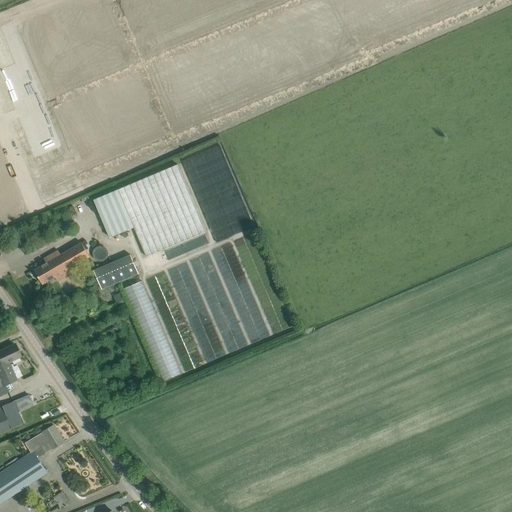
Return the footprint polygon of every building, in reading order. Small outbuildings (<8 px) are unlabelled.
[(59,0),(14,18),(67,148),(78,176),(366,59),(364,55),(498,0),(59,0)] [(224,152),(224,238),(254,227),(227,156),(227,159),(224,152)] [(206,231),(177,164),(94,200),(109,237),(134,227),(146,256),(206,231)] [(70,269),(90,258),(81,242),(60,255),(58,250),(44,258),(47,263),(34,270),(43,284),(55,277),(58,281),(72,273),(70,269)] [(139,273),(131,255),(94,271),(102,289),(139,273)] [(92,261),(85,265),(89,272),(93,270),(96,268),(92,261)] [(149,279),(129,285),(161,381),(181,374),(149,279)] [(222,327),(221,285),(204,285),(204,294),(199,294),(199,299),(196,299),(196,307),(199,307),(199,317),(207,316),(207,323),(217,323),(217,327),(222,327)] [(120,292),(113,295),(116,303),(124,299),(120,292)] [(0,433),(10,429),(3,411),(0,412),(0,386),(16,379),(8,362),(12,360),(14,364),(20,361),(18,357),(20,356),(15,344),(0,350),(0,433)] [(0,504),(48,473),(37,457),(40,456),(64,442),(54,426),(45,431),(26,444),(31,452),(0,473),(0,504)] [(63,491),(54,497),(62,507),(70,501),(63,491)]
